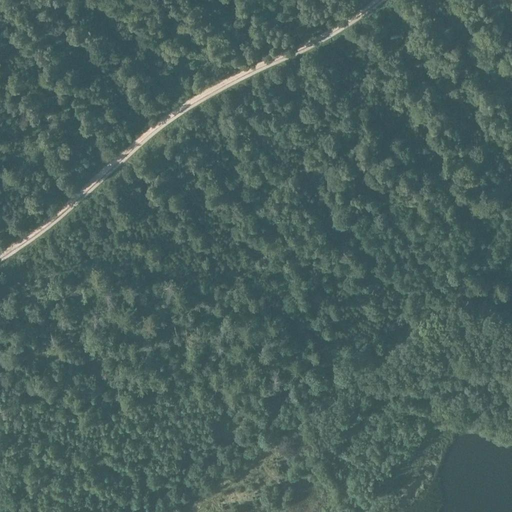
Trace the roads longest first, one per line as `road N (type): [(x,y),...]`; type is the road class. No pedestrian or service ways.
road 1 (track): [(0,254),(185,105),(375,0)]
road 2 (track): [(189,511),(453,303),(511,315)]
